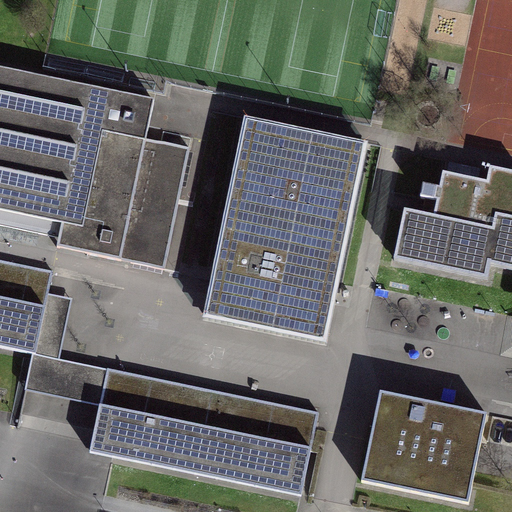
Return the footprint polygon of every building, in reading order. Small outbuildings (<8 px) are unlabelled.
[(0,62),(0,226),(170,262),(193,150),(154,142),(163,96),(0,62)] [(238,118),(195,318),(315,344),(359,145),(238,118)] [(402,200),(388,271),(511,293),(511,185),(432,171),(426,205),(402,200)] [(0,229),(0,240),(37,248),(39,238),(0,229)] [(53,272),(0,261),(0,351),(35,359),(59,364),(72,302),(48,297),(53,272)] [(59,364),(35,359),(20,432),(304,491),(320,418),(59,364)] [(486,416),(380,394),(361,484),(468,506),(486,416)]
